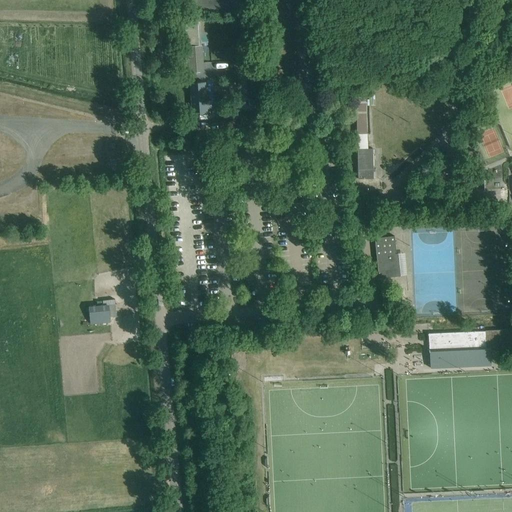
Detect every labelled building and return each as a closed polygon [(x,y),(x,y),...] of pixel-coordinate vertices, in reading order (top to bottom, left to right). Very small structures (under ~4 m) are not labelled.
[(242,0),(194,0),(194,10),(242,11),(242,0)] [(202,45),(187,46),(189,73),(204,72),(202,45)] [(250,69),(237,70),(238,78),(251,76),(250,69)] [(205,82),(190,83),(192,112),(197,111),(197,114),(207,113),(205,82)] [(356,97),(358,179),(373,178),(373,148),(368,149),(366,97),(356,97)] [(221,111),(228,104),(223,98),(215,105),(221,111)] [(394,236),(375,238),(376,255),(372,256),(374,276),(406,273),(404,253),(395,254),(394,236)] [(109,305),(99,306),(89,307),(90,323),(110,322),(109,305)] [(511,329),(428,334),(429,351),(511,347),(511,329)]
